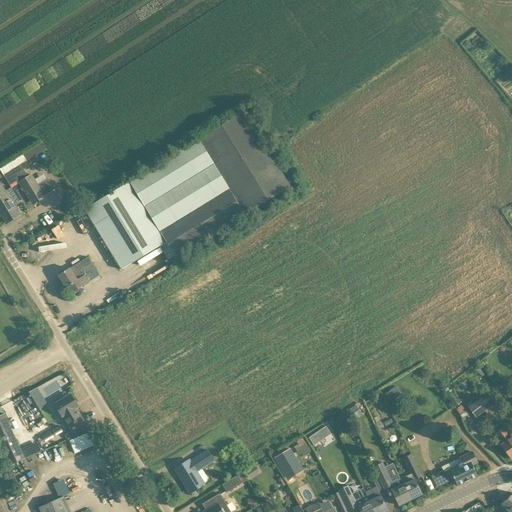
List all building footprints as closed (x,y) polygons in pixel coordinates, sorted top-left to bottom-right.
[(244,113),(87,210),(123,269),(166,242),(175,257),(289,187),(244,113)] [(27,175),(23,170),(30,166),(26,160),(20,164),(3,175),(10,185),(27,175)] [(32,175),(28,177),(20,183),(31,201),(37,202),(45,197),(45,196),(54,190),(48,179),(38,185),(32,175)] [(11,188),(5,192),(0,183),(0,212),(7,223),(14,219),(12,216),(18,213),(14,206),(21,202),(11,188)] [(70,268),(58,275),(66,288),(71,285),(75,291),(88,283),(80,271),(92,264),(88,257),(77,264),(70,269),(70,268)] [(475,370),(481,376),(484,373),(478,367),(475,370)] [(391,402),(401,395),(395,386),(386,393),(391,402)] [(39,393),(36,388),(29,393),(32,397),(39,393)] [(468,408),(475,417),(494,402),(488,393),(468,408)] [(72,431),(76,428),(85,423),(74,405),(76,403),(70,394),(62,399),(61,397),(54,401),(55,403),(54,404),(60,412),(63,417),(72,431)] [(349,409),(352,414),(359,410),(356,405),(349,409)] [(463,419),(468,414),(465,410),(460,415),(463,419)] [(25,459),(12,429),(5,413),(0,414),(0,443),(10,466),(25,459)] [(39,427),(46,422),(44,417),(41,419),(36,423),(39,427)] [(380,422),(375,424),(383,440),(389,437),(385,428),(384,429),(380,422)] [(55,434),(62,430),(60,426),(52,430),(55,434)] [(309,438),(314,445),(331,434),(326,426),(309,438)] [(511,436),(510,438),(503,428),(496,433),(503,443),(501,445),(511,459),(511,458),(511,436)] [(42,443),(45,441),(54,435),(51,431),(42,437),(39,439),(42,443)] [(75,453),(94,445),(88,432),(69,440),(75,453)] [(290,448),(295,457),(309,449),(303,437),(297,441),(298,443),(290,448)] [(288,479),(294,475),(302,471),(290,449),(275,457),(287,477),(288,479)] [(189,460),(175,469),(183,483),(184,482),(186,485),(186,486),(186,487),(187,486),(190,492),(190,493),(205,484),(197,471),(215,461),(208,450),(190,461),(189,460)] [(457,485),(477,476),(472,464),(477,462),(473,452),(459,458),(461,463),(449,469),(451,473),(446,475),(443,469),(431,475),(437,487),(451,481),(454,486),(457,485)] [(411,500),(422,494),(415,480),(422,477),(411,454),(404,458),(411,474),(405,476),(408,482),(403,484),(411,500)] [(254,463),(244,471),(249,478),(259,470),(254,463)] [(374,467),(379,478),(384,488),(390,486),(399,505),(411,500),(403,484),(399,477),(391,481),(383,463),(374,467)] [(242,483),(238,475),(222,484),(227,492),(242,483)] [(64,478),(54,483),(60,497),(71,492),(64,478)] [(384,489),(384,488),(379,478),(373,481),(376,487),(366,492),(369,500),(375,511),(385,511),(388,511),(379,491),(384,489)] [(360,511),(375,511),(369,500),(366,492),(364,488),(352,494),(348,485),(338,490),(339,492),(342,498),(348,511),(349,511),(359,508),(360,511)] [(342,498),(339,492),(333,495),(336,501),(342,498)] [(231,511),(220,493),(202,504),(206,511),(203,511),(231,511)] [(511,494),(502,503),(506,508),(511,502),(511,494)] [(71,511),(63,496),(59,498),(38,507),(40,511),(71,511)] [(256,505),(255,498),(247,499),(248,507),(256,505)] [(348,511),(342,498),(336,501),(341,511),(348,511)] [(511,511),(511,502),(506,508),(501,511),(511,511)] [(324,508),(322,509),(319,503),(306,509),(307,511),(335,511),(333,507),(326,511),(324,508)]
